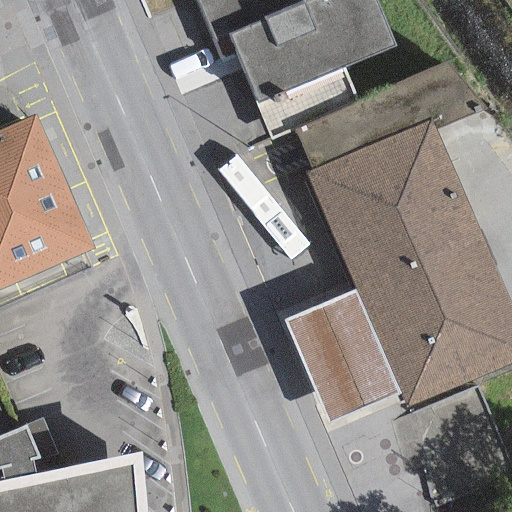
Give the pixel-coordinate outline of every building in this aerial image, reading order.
[(396,47),(375,0),(190,0),(219,67),(239,59),(257,104),(343,70),(396,47)] [(294,130),(311,172),(431,122),(435,131),(484,109),(446,63),(357,103),(294,130)] [(357,103),(343,70),(257,104),(271,140),(294,130),(357,103)] [(0,289),(94,250),(36,116),(0,131),(0,289)] [(407,408),(511,363),(511,311),(435,131),(431,122),(311,172),(305,175),(355,291),(400,393),(407,408)] [(284,321),(328,423),(400,393),(355,291),(284,321)] [(0,511),(145,511),(140,453),(35,475),(31,461),(39,458),(57,453),(42,419),(0,436),(0,471),(1,471),(5,482),(0,482),(0,511)]
